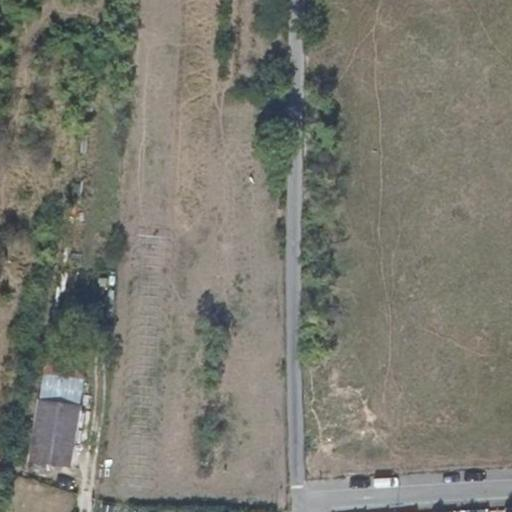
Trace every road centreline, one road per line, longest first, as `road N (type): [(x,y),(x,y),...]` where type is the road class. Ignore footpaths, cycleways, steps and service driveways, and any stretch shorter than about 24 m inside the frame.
road 1 (unclassified): [(297,0),(296,507)]
road 2 (residential): [(296,507),(511,488)]
